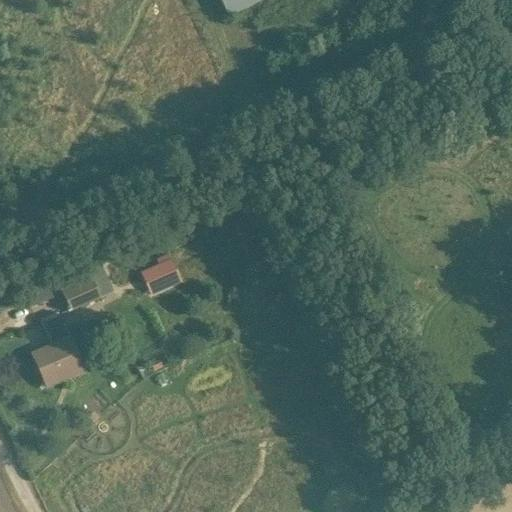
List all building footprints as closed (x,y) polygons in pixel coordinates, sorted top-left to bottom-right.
[(219,0),(229,20),(268,0),(219,0)] [(159,267),(147,272),(156,293),(180,282),(171,261),(168,255),(156,260),(159,267)] [(87,270),(58,284),(70,312),(99,299),(87,270)] [(236,281),(228,282),(224,288),(224,295),(230,300),(237,299),(242,293),(241,286),(236,281)] [(83,372),(68,335),(58,313),(41,321),(52,347),(33,355),(47,388),(69,378),(83,372)]
